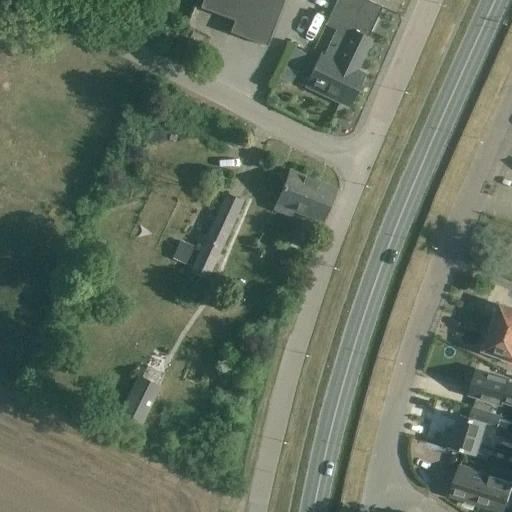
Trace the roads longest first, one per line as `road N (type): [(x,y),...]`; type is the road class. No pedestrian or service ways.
road 1 (primary): [(313,511),(342,386),(391,238),(494,0)]
road 2 (unclassified): [(375,483),(403,370),(466,194),(511,94)]
road 3 (unclassified): [(362,164),(29,0)]
road 4 (unclassified): [(259,511),(310,303),(362,164)]
road 5 (unclassified): [(362,164),(431,0)]
